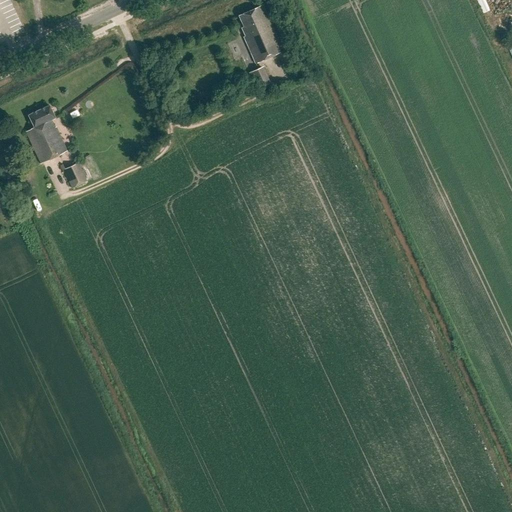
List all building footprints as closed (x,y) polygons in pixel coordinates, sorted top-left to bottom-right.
[(244,37),(255,64),(283,51),(263,6),(239,16),(244,27),(242,28),(245,36),(244,37)] [(235,41),(228,43),(231,54),(238,52),(235,41)] [(248,74),(256,90),(270,83),(263,67),(248,74)] [(55,118),(49,106),(28,116),(34,128),(31,129),(31,130),(26,132),(41,164),(67,152),(56,128),(55,128),(51,120),(55,118)] [(63,170),(72,189),(87,182),(78,163),(63,170)]
